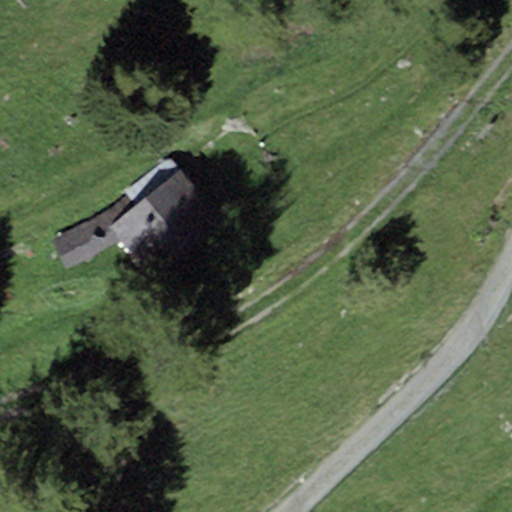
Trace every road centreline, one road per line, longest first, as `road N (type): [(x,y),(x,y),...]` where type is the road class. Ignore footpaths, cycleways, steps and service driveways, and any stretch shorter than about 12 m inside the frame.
road 1 (track): [(511,45),(331,255),(227,327),(0,401)]
road 2 (track): [(280,511),(439,366),(511,259)]
